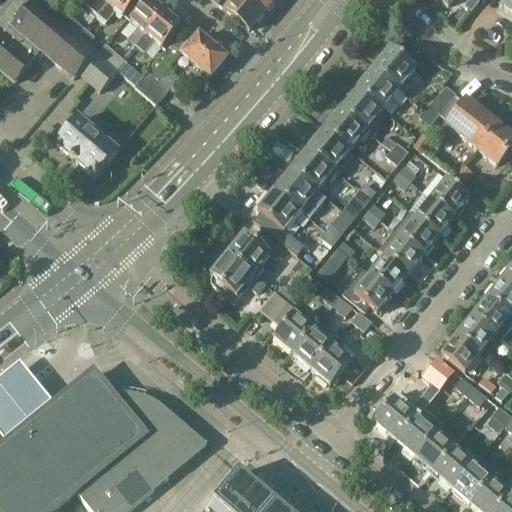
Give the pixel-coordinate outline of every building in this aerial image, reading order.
[(0,0),(0,72),(16,86),(33,66),(32,65),(41,54),(75,82),(79,77),(101,96),(117,76),(117,75),(106,66),(88,50),(80,43),(68,32),(45,12),(55,0),(41,0),(37,6),(30,0),(0,0)] [(109,8),(115,0),(90,0),(84,7),(92,14),(102,2),(109,8)] [(115,0),(109,8),(99,20),(108,27),(118,15),(125,21),(142,0),(115,0)] [(267,16),(247,0),(240,0),(228,16),(251,35),(267,16)] [(247,0),(267,16),(280,0),(247,0)] [(435,0),(448,10),(456,0),(435,0)] [(471,15),(479,5),(473,0),(471,0),(464,9),(471,15)] [(511,0),(509,0),(501,11),(511,20),(511,0)] [(137,51),(167,15),(162,11),(163,9),(156,3),(154,5),(152,2),(132,26),(139,32),(129,44),(137,51)] [(167,15),(137,51),(146,59),(156,47),(164,53),(184,29),(182,27),(183,26),(175,19),(174,21),(167,15)] [(73,25),(68,32),(80,43),(87,34),(85,33),(84,34),(73,25)] [(95,41),(87,34),(80,43),(88,50),(95,41)] [(187,48),(178,41),(177,40),(148,75),(143,80),(145,81),(135,92),(156,110),(170,93),(158,84),(187,48)] [(212,81),(228,63),(200,40),(192,51),(189,49),(182,56),(212,81)] [(372,73),(402,98),(409,89),(406,86),(415,75),(389,53),(372,73)] [(114,56),(106,66),(117,75),(126,65),(114,56)] [(134,91),(135,92),(145,81),(143,80),(126,65),(117,75),(117,76),(135,90),(134,91)] [(402,98),(372,73),(356,94),(382,115),(391,104),(395,107),(402,98)] [(435,124),(455,98),(446,91),(423,114),(435,124)] [(382,115),(356,94),(339,114),(369,138),(376,129),(373,126),(382,115)] [(446,129),(477,154),(497,129),(488,122),(489,120),(482,114),(480,116),(465,104),(446,129)] [(369,138),(339,114),(323,134),(349,155),(358,145),(361,147),(369,138)] [(429,131),(435,124),(423,114),(422,115),(417,122),(429,131)] [(94,185),(118,156),(79,122),(65,139),(57,133),(47,144),(94,185)] [(506,136),(497,129),(477,154),(497,170),(511,151),(511,137),(507,134),(506,136)] [(349,155),(323,134),(306,154),(336,178),(343,170),(340,167),(349,155)] [(421,158),(422,156),(431,144),(422,137),(412,150),(421,158)] [(390,155),(401,164),(408,156),(396,147),(396,148),(386,141),(381,147),(391,154),(390,155)] [(336,178),(306,154),(290,174),(316,196),(325,185),(328,187),(336,178)] [(401,164),(390,155),(385,162),(396,171),(401,164)] [(397,178),(409,187),(416,180),(404,170),(397,178)] [(454,183),(462,189),(472,176),(464,170),(454,183)] [(316,196),(290,174),(273,195),(303,219),(310,210),(307,207),(316,196)] [(409,187),(397,178),(392,185),(404,194),(409,187)] [(454,223),(469,204),(447,185),(431,205),(454,223)] [(357,196),(368,205),(375,197),(363,188),(357,196)] [(303,219),(273,195),(256,215),(271,227),(265,235),(280,248),(288,238),(284,235),(293,224),(296,227),(303,219)] [(368,205),(357,196),(352,202),(363,211),(368,205)] [(438,242),(454,223),(431,205),(415,224),(438,242)] [(366,215),(379,226),(386,217),(373,207),(366,215)] [(379,226),(366,215),(361,223),(373,233),(379,226)] [(423,261),(438,242),(415,224),(400,243),(423,261)] [(324,236),(336,245),(342,237),(330,228),(324,236)] [(336,245),(324,236),(319,242),(331,251),(336,245)] [(228,258),(257,282),(264,274),(260,272),(270,260),(275,265),(283,255),(262,238),(255,247),(244,239),(228,258)] [(423,261),(400,243),(385,262),(408,280),(423,261)] [(336,253),(348,264),(355,255),(342,245),(336,253)] [(348,264),(336,253),(330,260),(343,270),(348,264)] [(257,282),(228,258),(211,279),(214,281),(213,283),(212,284),(212,286),(212,288),(212,289),(213,291),(213,292),(214,294),(216,295),(235,310),(249,292),(259,300),(267,290),(257,282)] [(408,280),(385,262),(369,281),(392,299),(408,280)] [(317,276),(334,290),(341,280),(325,267),(317,276)] [(511,270),(502,283),(511,290),(511,270)] [(392,299),(369,281),(354,300),(376,319),(392,299)] [(511,290),(502,283),(487,302),(510,321),(511,319),(511,290)] [(275,299),(276,299),(286,308),(291,313),(299,303),(283,290),(275,299)] [(331,311),(339,301),(327,291),(319,301),(331,311)] [(261,316),(272,325),(286,308),(276,299),(261,316)] [(339,301),(331,311),(345,321),(353,311),(339,301)] [(487,302),(471,322),(495,340),(510,321),(487,302)] [(291,359),(311,334),(294,319),(296,317),(291,313),(286,308),(272,325),(281,334),(273,344),(291,359)] [(373,328),(360,318),(352,328),(365,339),(373,328)] [(471,322),(456,341),(480,359),(495,340),(471,322)] [(309,374),(329,350),(311,334),(291,359),(309,374)] [(329,350),(309,374),(329,391),(349,367),(338,357),(346,348),(338,341),(330,351),(329,350)] [(456,341),(441,360),(464,379),(480,359),(456,341)] [(439,397),(455,377),(435,361),(419,381),(439,397)] [(55,511),(76,496),(88,511),(131,511),(206,452),(207,450),(207,448),(205,446),(158,408),(152,403),(146,401),(140,399),(133,398),(127,397),(119,397),(109,398),(92,377),(56,406),(10,444),(0,452),(0,511),(55,511)] [(497,402),(501,406),(503,407),(511,395),(511,384),(507,380),(500,389),(504,393),(497,402)] [(453,391),(465,401),(474,391),(461,381),(453,391)] [(485,385),(480,392),(492,402),(497,395),(485,385)] [(477,410),(484,401),(485,400),(474,391),(465,401),(477,410)] [(373,427),(395,446),(397,447),(418,420),(395,401),(373,427)] [(491,421),(503,431),(511,422),(499,412),(491,421)] [(442,430),(441,430),(424,415),(419,420),(418,420),(397,447),(414,462),(435,437),(435,438),(442,430)] [(511,422),(503,431),(511,438),(511,422)] [(453,453),(435,438),(435,437),(414,462),(433,477),(453,453)] [(433,477),(451,493),(472,468),(453,453),(433,477)] [(451,493),(469,508),(490,484),(472,468),(451,493)] [(239,511),(257,492),(238,476),(207,511),(239,511)] [(469,508),(473,511),(498,511),(509,500),(508,499),(490,484),(469,508)] [(269,511),(274,507),(257,492),(239,511),(269,511)] [(511,511),(511,494),(508,499),(509,500),(498,511),(511,511)]
